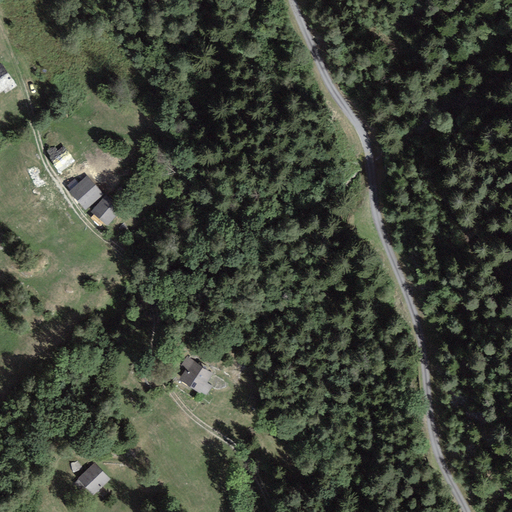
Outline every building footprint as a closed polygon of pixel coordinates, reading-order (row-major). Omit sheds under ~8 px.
[(21,87),(6,65),(0,68),(0,92),(4,98),(21,87)] [(104,198),(90,179),(74,192),(88,210),(104,198)] [(126,211),(111,198),(96,214),(111,228),(126,211)] [(215,375),(192,361),(180,381),(203,395),(215,375)] [(112,480),(97,466),(78,486),(93,500),(112,480)]
